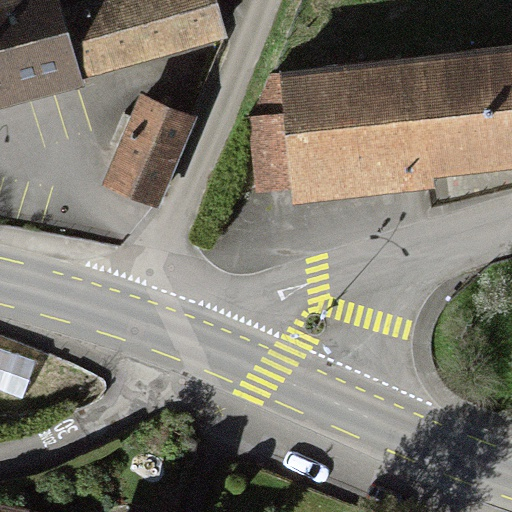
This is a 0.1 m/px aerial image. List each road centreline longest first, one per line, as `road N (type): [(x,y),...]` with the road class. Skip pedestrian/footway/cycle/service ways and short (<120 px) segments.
road 1 (residential): [(119,315),(182,198),(266,0)]
road 2 (residential): [(0,461),(38,454),(119,417),(187,341)]
road 3 (residential): [(389,265),(237,312),(187,341)]
road 4 (primary): [(187,341),(350,411)]
road 5 (primary): [(350,411),(511,472)]
road 6 (residential): [(350,411),(389,265)]
road 7 (residential): [(389,265),(511,229)]
road 8 (primary): [(0,283),(119,315)]
